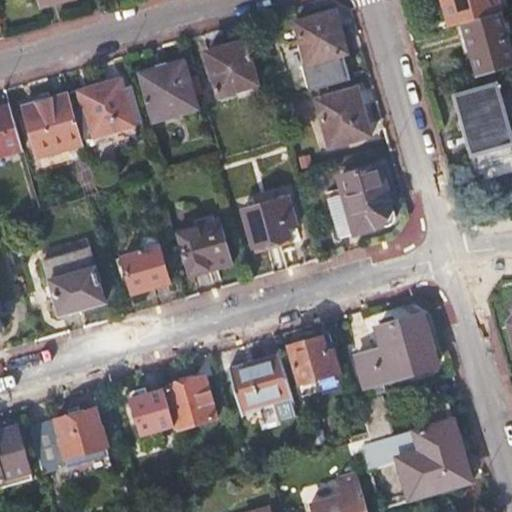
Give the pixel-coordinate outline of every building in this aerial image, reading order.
[(500,12),(502,10),(499,0),(442,0),(450,26),(464,22),(500,12)] [(310,89),(351,77),(344,53),(349,52),(336,9),(296,21),(308,63),(303,64),(310,89)] [(475,57),(480,75),(511,65),(511,51),(500,12),(464,22),(470,42),(475,57)] [(246,36),(201,49),(215,98),(236,92),(258,85),(260,85),(246,36)] [(469,58),(475,57),(470,42),(464,43),(469,58)] [(185,59),(139,71),(153,123),(179,116),(178,112),(198,107),(185,59)] [(93,136),(135,124),(122,78),(80,90),(93,136)] [(477,165),(511,154),(511,131),(498,82),(456,94),(477,165)] [(258,85),(236,92),(239,99),(261,93),(258,85)] [(358,85),(317,97),(330,145),(372,133),(358,85)] [(84,144),(69,92),(24,105),(39,157),(84,144)] [(0,153),(23,147),(10,103),(0,106),(0,153)] [(138,132),(135,124),(93,136),(95,144),(138,132)] [(511,170),(511,154),(477,165),(481,179),(511,170)] [(351,221),(355,233),(384,224),(394,208),(381,163),(340,174),(345,191),(329,196),(337,225),(351,221)] [(289,196),(244,209),(256,252),(293,241),(289,228),(298,225),(289,196)] [(221,218),(177,231),(190,275),(234,262),(221,218)] [(341,236),(355,233),(351,221),(337,225),(341,236)] [(160,242),(142,247),(143,250),(123,256),(133,291),(171,280),(160,242)] [(90,246),(44,260),(60,314),(107,300),(90,246)] [(377,329),(382,348),(357,356),(365,387),(371,386),(373,393),(387,389),(385,381),(437,366),(423,315),(377,329)] [(328,353),(334,351),(330,336),(324,338),(328,353)] [(340,372),(334,351),(328,353),(324,338),(289,348),(299,384),(318,378),(340,372)] [(292,396),(280,355),(230,370),(242,410),(292,396)] [(206,376),(165,388),(175,425),(177,429),(217,418),(206,376)] [(321,391),(318,378),(299,384),(303,396),(321,391)] [(175,425),(165,388),(132,398),(143,434),(161,429),(175,425)] [(394,438),(382,393),(359,400),(372,444),(362,446),(369,469),(400,460),(408,484),(411,494),(470,477),(462,450),(456,452),(447,423),(394,438)] [(96,408),(30,426),(43,473),(67,466),(69,473),(100,464),(95,450),(106,447),(96,408)] [(453,421),(447,423),(456,452),(462,450),(453,421)] [(19,428),(5,432),(7,443),(22,439),(19,428)] [(161,429),(143,434),(146,445),(164,440),(161,429)] [(5,432),(0,433),(0,490),(33,481),(22,439),(7,443),(5,432)] [(110,462),(106,447),(95,450),(100,464),(110,462)] [(368,511),(357,473),(338,479),(342,495),(310,504),(312,511),(368,511)] [(411,494),(413,500),(472,483),(470,477),(411,494)]
